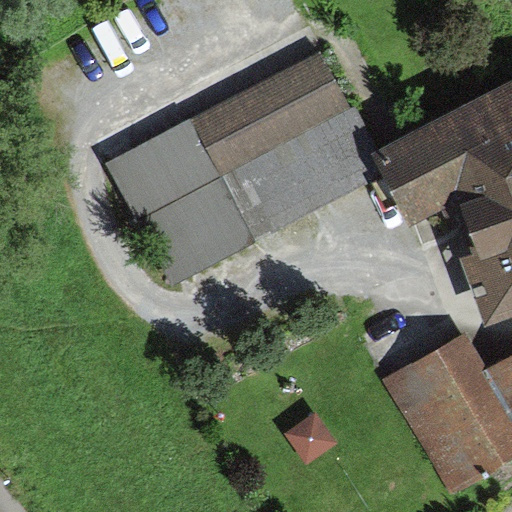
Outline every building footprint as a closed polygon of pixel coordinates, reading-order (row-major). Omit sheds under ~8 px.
[(387,168),(319,38),(109,148),(178,277),(387,168)] [(511,300),(511,91),(400,157),(428,210),(456,196),(489,307),(511,300)] [(511,358),(495,369),(511,396),(511,358)] [(511,441),(469,376),(407,415),(449,481),(511,441)] [(320,424),(293,441),(308,465),(334,448),(320,424)]
